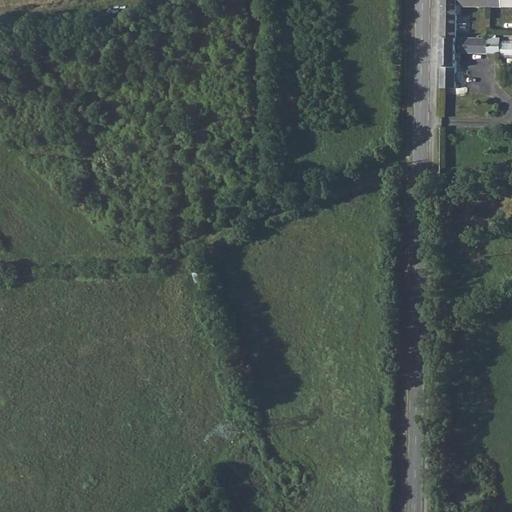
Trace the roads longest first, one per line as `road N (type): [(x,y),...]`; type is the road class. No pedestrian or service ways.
road 1 (tertiary): [(414,511),(421,0)]
road 2 (track): [(419,154),(396,157),(253,223),(184,241),(0,257)]
